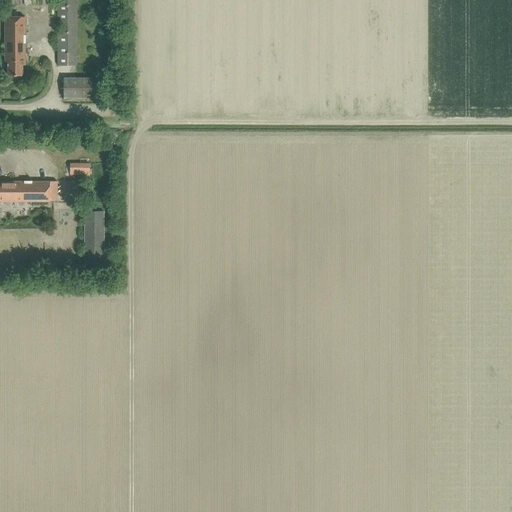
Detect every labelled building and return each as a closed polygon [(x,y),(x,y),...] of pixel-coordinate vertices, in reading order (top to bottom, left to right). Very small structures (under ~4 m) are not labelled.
[(56,0),(57,66),(77,66),(76,0),(56,0)] [(25,65),(24,17),(4,17),(4,61),(7,61),(8,75),(22,75),(22,65),(25,65)] [(114,99),(114,78),(63,77),(63,98),(114,99)] [(90,175),(90,163),(69,163),(69,175),(90,175)] [(0,201),(50,201),(50,181),(0,181),(0,201)] [(103,265),(104,211),(84,211),(83,265),(103,265)]
